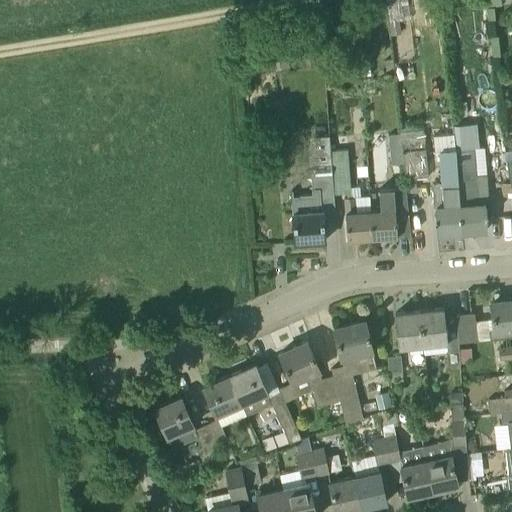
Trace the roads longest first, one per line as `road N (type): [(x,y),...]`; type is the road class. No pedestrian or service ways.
road 1 (residential): [(182,344),(368,272),(511,264)]
road 2 (track): [(261,0),(0,48)]
road 3 (residential): [(158,511),(95,389)]
